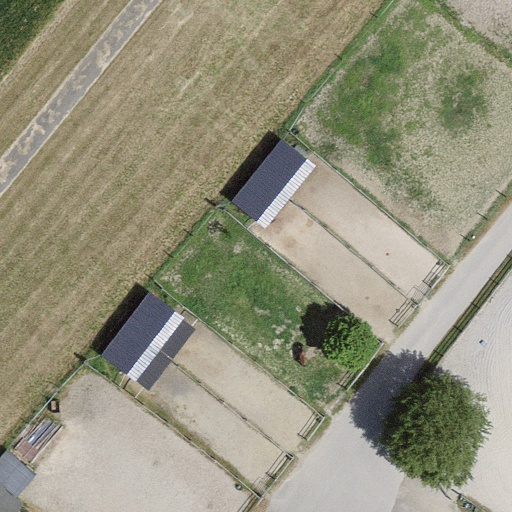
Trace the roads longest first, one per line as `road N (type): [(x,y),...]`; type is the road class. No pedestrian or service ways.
road 1 (residential): [(302,511),(366,396),(511,218)]
road 2 (track): [(143,0),(0,174)]
